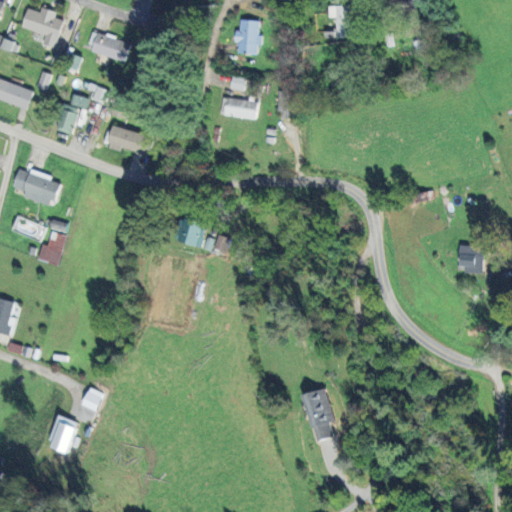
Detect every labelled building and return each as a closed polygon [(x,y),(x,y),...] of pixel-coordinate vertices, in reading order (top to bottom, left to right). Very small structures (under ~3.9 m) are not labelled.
[(389,0),(394,13),(415,6),(413,0),(389,0)] [(337,38),(354,37),(353,5),(329,6),(329,17),(336,17),(337,38)] [(57,12),(41,8),(40,12),(27,8),(22,27),(45,34),(42,44),(55,48),(63,20),(55,18),(57,12)] [(259,21),(241,20),(240,30),(237,30),(236,53),(257,54),(257,46),(261,46),(262,36),(258,36),(259,21)] [(125,61),(129,41),(93,33),(88,53),(125,61)] [(52,74),(42,71),(36,87),(46,90),(52,74)] [(246,79),(233,76),(231,88),(244,90),(246,79)] [(0,100),(28,108),(33,89),(0,80),(0,100)] [(279,118),(292,118),(292,91),(280,91),(279,118)] [(88,109),(90,99),(73,94),(71,105),(88,109)] [(258,101),(223,98),(221,116),(256,119),(258,101)] [(56,130),(71,135),(80,109),(65,103),(56,130)] [(113,127),(107,148),(121,152),(122,148),(149,155),(154,138),(113,127)] [(13,187),(25,190),(23,198),(53,206),(59,183),(51,181),(52,176),(18,168),(13,187)] [(201,248),(207,225),(181,218),(175,241),(201,248)] [(57,265),(66,236),(52,232),(48,246),(42,244),(38,259),(57,265)] [(210,250),(211,247),(224,252),(229,238),(217,234),(215,240),(207,237),(203,248),(210,250)] [(484,246),(460,246),(459,272),(483,272),(484,246)] [(0,333),(7,335),(14,302),(0,299),(0,333)] [(335,421),(328,389),(305,394),(316,441),(335,437),(331,422),(335,421)] [(66,454),(78,422),(60,416),(48,447),(66,454)]
